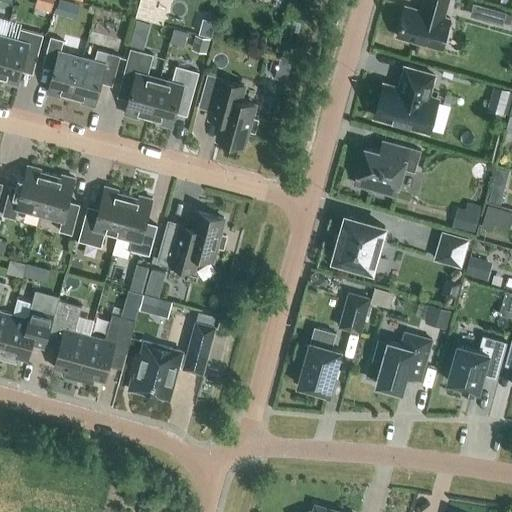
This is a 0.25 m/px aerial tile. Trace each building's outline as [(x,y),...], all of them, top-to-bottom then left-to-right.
[(397,37),(441,49),(450,18),(444,17),(449,0),(424,0),(421,10),(406,6),(397,37)] [(479,0),(476,13),(510,21),(511,12),(511,8),(480,0),(479,0)] [(6,35),(0,57),(0,76),(6,78),(6,81),(18,84),(24,60),(36,64),(44,34),(21,28),(18,38),(6,35)] [(72,96),(83,56),(61,50),(64,39),(51,36),(43,66),(55,69),(48,92),(60,96),(61,93),(72,96)] [(276,52),(291,55),(295,40),(280,36),(276,52)] [(150,117),(160,77),(148,74),(153,54),(131,48),(120,87),(132,90),(125,114),(138,117),(139,114),(150,117)] [(83,56),(72,96),(83,99),(83,102),(95,105),(101,82),(113,85),(121,55),(98,49),(95,60),(83,56)] [(160,77),(150,117),(161,120),(160,123),(172,126),(179,103),(190,106),(199,71),(177,65),(172,81),(160,77)] [(429,95),(435,74),(407,66),(401,87),(384,83),(375,115),(430,131),(440,98),(429,95)] [(255,131),(258,119),(252,117),(255,104),(240,100),(244,85),(221,79),(210,120),(222,123),(218,138),(244,145),(248,130),(255,131)] [(510,90),(494,86),(487,109),(504,114),(510,90)] [(415,171),(421,149),(392,141),(389,153),(366,146),(356,183),(396,194),(399,184),(403,168),(415,171)] [(511,204),(508,204),(511,184),(511,165),(502,164),(488,224),(500,226),(502,221),(511,223),(511,204)] [(40,213),(51,174),(40,171),(41,168),(29,165),(22,188),(11,185),(3,214),(16,218),(18,207),(40,213)] [(51,174),(40,213),(62,219),(60,230),(72,234),(80,204),(69,201),(75,177),(63,174),(62,177),(51,174)] [(118,234),(128,195),(117,192),(118,189),(106,185),(99,209),(88,206),(79,240),(101,246),(106,231),(118,234)] [(128,195),(118,234),(130,238),(127,248),(150,254),(158,225),(146,222),(153,198),(140,195),(140,198),(128,195)] [(468,198),(460,223),(480,230),(489,205),(468,198)] [(167,229),(158,260),(171,264),(194,270),(198,255),(213,259),(217,246),(224,247),(227,235),(220,233),(225,218),(198,210),(191,235),(179,232),(167,229)] [(337,241),(339,242),(334,258),(373,269),(377,253),(379,253),(382,242),(380,242),(385,226),(346,215),(342,231),(340,231),(337,241)] [(468,238),(465,237),(443,231),(435,257),(461,265),(468,238)] [(465,274),(488,280),(493,260),(471,254),(465,274)] [(166,272),(151,268),(144,292),(159,296),(166,272)] [(0,357),(1,358),(13,313),(1,310),(0,308),(0,299),(5,283),(5,282),(0,280),(0,357)] [(50,332),(59,298),(59,297),(36,290),(36,292),(30,315),(26,317),(13,313),(1,358),(17,362),(18,357),(28,360),(36,328),(50,332)] [(360,332),(369,298),(349,293),(340,326),(360,332)] [(78,379),(90,334),(78,331),(76,327),(82,306),(82,305),(59,298),(50,332),(63,336),(55,367),(64,370),(63,375),(78,379)] [(452,323),(456,308),(436,302),(432,318),(452,323)] [(90,334),(78,379),(94,383),(95,378),(105,381),(113,349),(127,353),(136,320),(113,313),(113,315),(107,336),(103,338),(90,334)] [(203,373),(216,326),(196,320),(184,367),(203,373)] [(306,358),(299,384),(303,385),(302,389),(311,391),(312,388),(329,393),(342,350),(332,347),(336,331),(315,325),(311,341),(310,345),(306,344),(303,357),(306,358)] [(432,339),(405,331),(402,344),(389,341),(377,383),(403,391),(408,375),(421,378),(432,339)] [(497,378),(507,341),(483,334),(479,350),(459,344),(448,381),(464,385),(464,388),(474,391),(475,388),(479,389),(483,374),(497,378)] [(169,398),(182,350),(145,340),(135,378),(133,377),(130,390),(145,394),(146,392),(169,398)]
